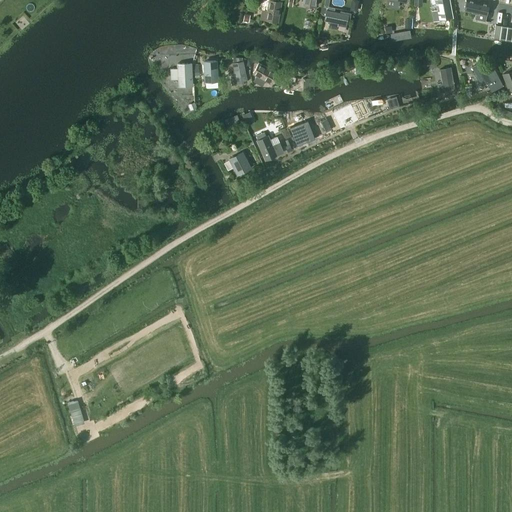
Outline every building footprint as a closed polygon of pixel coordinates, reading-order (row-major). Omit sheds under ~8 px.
[(452,16),(449,0),(435,0),(439,19),(452,16)] [(472,0),(466,0),(464,10),(486,15),(489,4),(472,0)] [(280,3),(268,1),(265,21),(277,22),(280,3)] [(349,15),(326,10),(323,21),(338,24),(337,25),(346,28),(349,15)] [(496,25),(493,39),(499,39),(502,26),(496,25)] [(502,26),(499,39),(505,40),(508,27),(502,26)] [(303,29),(302,33),(305,36),(308,36),(311,34),(311,31),(309,28),(306,27),(303,29)] [(248,82),(243,60),(232,62),(235,78),(230,79),(232,85),(248,82)] [(218,80),(216,61),(203,62),(205,81),(218,80)] [(482,61),(472,66),(480,82),(490,77),(482,61)] [(191,62),(176,63),(177,68),(169,68),(170,79),(177,79),(177,86),(192,86),(191,62)] [(272,85),(274,81),(278,74),(258,62),(252,73),(256,76),(253,81),(262,86),(265,81),(272,85)] [(495,68),(491,69),(496,80),(500,78),(497,71),(495,68)] [(438,84),(440,93),(452,91),(452,89),(455,88),(451,70),(440,72),(442,84),(438,84)] [(511,70),(503,74),(509,91),(511,89),(511,70)] [(314,79),(313,86),(323,84),(322,78),(314,79)] [(500,79),(494,81),(494,82),(496,88),(503,86),(500,79)] [(194,102),(188,105),(190,110),(196,108),(197,108),(195,102),(194,102)] [(335,118),(341,130),(359,121),(353,110),(335,118)] [(324,121),(319,123),(325,134),(329,132),(324,121)] [(304,128),(291,131),(295,146),(308,143),(304,128)] [(280,142),(272,145),(269,137),(267,137),(266,134),(257,138),(259,141),(257,142),(266,161),(284,152),(280,142)] [(242,151),(228,158),(237,175),(251,167),(242,151)]
